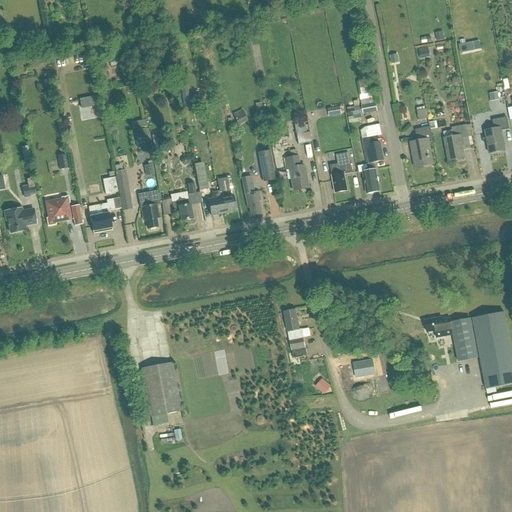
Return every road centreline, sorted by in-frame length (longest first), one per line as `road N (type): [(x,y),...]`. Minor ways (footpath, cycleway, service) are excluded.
road 1 (secondary): [(0,287),(404,209)]
road 2 (residential): [(404,209),(365,0)]
